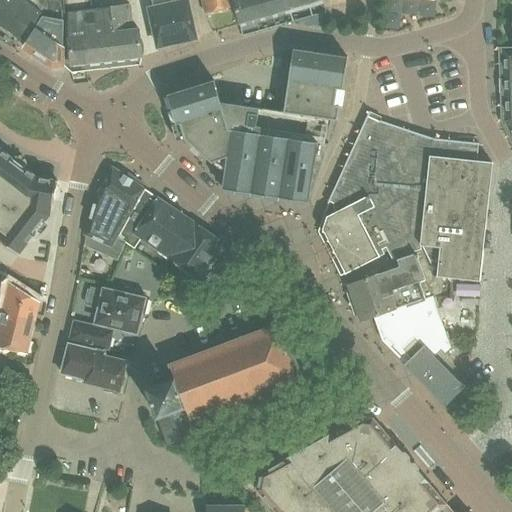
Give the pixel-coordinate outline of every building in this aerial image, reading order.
[(0,0),(0,24),(26,43),(43,14),(51,0),(0,0)] [(65,65),(75,72),(148,65),(145,29),(133,30),(131,4),(93,8),(92,0),(51,0),(43,14),(45,14),(66,19),(65,62),(65,65)] [(160,43),(196,35),(188,0),(186,0),(185,0),(184,0),(155,0),(157,7),(152,8),(160,43)] [(203,0),(206,12),(235,5),(233,0),(203,0)] [(234,0),(240,22),(318,0),(234,0)] [(66,19),(45,14),(26,45),(54,65),(64,64),(64,62),(65,62),(66,19)] [(349,56),(295,48),(285,111),(233,103),(234,101),(224,100),(224,102),(222,102),(215,79),(168,94),(178,124),(181,122),(186,138),(213,162),(214,162),(227,164),(224,187),(310,201),(311,194),(313,194),(330,144),(326,142),(330,119),(339,120),(349,56)] [(479,144),(444,140),(368,115),(340,177),(339,177),(334,189),(334,205),(337,211),(328,215),(324,227),(347,273),(384,253),(381,249),(386,247),(392,258),(420,247),(423,246),(439,274),(443,275),(480,279),(494,165),(494,161),(479,159),(479,152),(479,144)] [(0,145),(0,228),(4,232),(0,236),(0,239),(19,254),(51,213),(52,205),(53,205),(58,179),(35,175),(0,148),(0,146),(1,146),(0,145)] [(113,245),(145,187),(114,166),(96,198),(101,200),(87,234),(113,245)] [(141,238),(199,277),(199,278),(224,242),(146,188),(119,237),(135,248),(141,238)] [(375,315),(434,294),(439,292),(440,293),(443,292),(443,275),(439,274),(434,273),(423,246),(420,247),(392,258),(391,258),(392,261),(392,262),(394,267),(350,283),(351,286),(348,286),(347,289),(356,317),(359,318),(361,318),(362,319),(375,315)] [(20,316),(36,319),(40,302),(10,283),(3,313),(0,312),(0,317),(19,322),(20,316)] [(145,313),(148,299),(143,298),(145,292),(124,288),(123,294),(105,290),(91,287),(87,305),(100,308),(96,325),(74,320),(70,339),(109,348),(114,326),(136,331),(141,312),(145,313)] [(453,348),(434,294),(375,315),(384,337),(408,361),(406,363),(447,404),(466,386),(436,355),(443,349),(447,353),(453,348)] [(19,322),(0,317),(0,347),(3,349),(9,348),(28,353),(36,319),(20,316),(19,322)] [(170,364),(175,376),(148,388),(158,415),(159,415),(169,443),(197,432),(192,419),(302,377),(281,321),(170,364)] [(105,351),(69,342),(62,372),(88,378),(87,381),(106,385),(105,389),(118,392),(126,361),(104,356),(105,351)] [(260,471),(257,490),(275,511),(454,511),(375,418),(360,414),(260,471)]
